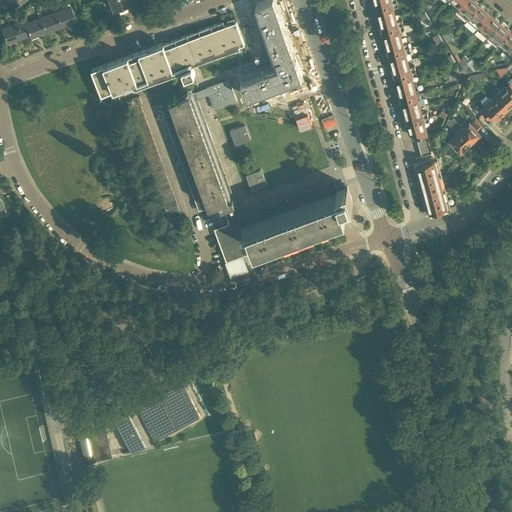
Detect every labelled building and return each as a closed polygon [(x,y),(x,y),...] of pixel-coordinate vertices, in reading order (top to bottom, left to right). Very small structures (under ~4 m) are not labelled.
[(130,2),(129,0),(108,0),(112,9),(130,2)] [(479,4),(474,0),(464,0),(459,6),(458,8),(455,11),(466,20),(479,4)] [(397,1),(393,2),(376,7),(377,12),(375,14),(377,19),(394,14),(393,7),(398,6),(397,1)] [(424,5),(427,11),(431,17),(435,12),(429,1),(426,3),(424,5)] [(276,61),(246,72),(251,86),(296,70),(272,4),(257,9),(276,61)] [(490,13),(479,4),(466,20),(476,29),(480,25),(490,13)] [(55,12),(61,27),(76,21),(71,6),(55,12)] [(46,32),(61,27),(55,12),(40,17),(46,32)] [(487,38),(491,34),(500,22),(490,13),(480,25),(476,29),(487,38)] [(382,30),(399,25),(403,24),(402,19),(396,21),(394,14),(377,19),(378,24),(380,24),(382,30)] [(25,22),(29,35),(30,38),(46,32),(40,17),(25,22)] [(447,22),(443,18),(437,26),(440,30),(447,22)] [(6,44),(29,35),(25,22),(25,20),(0,28),(6,44)] [(244,44),(236,21),(224,25),(223,21),(91,69),(101,96),(130,85),(131,87),(136,86),(134,81),(138,80),(140,84),(144,83),(143,80),(154,76),(155,79),(159,77),(158,73),(162,71),(164,75),(168,74),(167,72),(181,67),(185,78),(194,74),(191,63),(202,59),(202,61),(207,60),(205,55),(210,54),(211,58),(216,57),(215,54),(225,50),(226,53),(231,51),(229,47),(233,45),(235,50),(239,48),(239,46),(244,44)] [(510,31),(500,22),(491,34),(487,38),(497,47),(500,42),(510,31)] [(405,29),(403,24),(399,25),(382,30),(385,41),(401,37),(399,30),(405,29)] [(448,31),(444,36),(447,42),(453,34),(449,30),(448,31)] [(511,48),(511,32),(510,31),(500,42),(506,47),(502,51),(506,55),(503,58),(508,62),(511,56),(511,48)] [(385,41),(388,53),(409,47),(408,42),(402,44),(401,37),(385,41)] [(455,45),(452,49),(455,55),(460,48),(455,45)] [(388,60),(389,64),(407,60),(405,53),(410,52),(409,47),(388,53),(390,58),(388,60)] [(464,55),(458,61),(462,68),(467,62),(469,59),(464,55)] [(409,67),(407,60),(389,64),(390,69),(393,70),(394,76),(412,71),(415,70),(414,65),(409,67)] [(467,62),(462,68),(465,73),(474,71),(467,62)] [(507,67),(497,69),(501,77),(509,70),(507,67)] [(415,70),(412,71),(394,76),(398,87),(413,83),(411,76),(417,75),(415,70)] [(206,87),(214,110),(237,101),(229,78),(206,87)] [(502,112),(503,111),(505,112),(508,109),(507,108),(511,104),(500,92),(490,80),(487,83),(492,90),(497,95),(491,100),(502,112)] [(511,80),(510,83),(500,92),(511,104),(511,103),(511,80)] [(398,87),(401,99),(421,93),(420,88),(415,90),(413,83),(398,87)] [(183,90),(184,95),(170,100),(209,206),(219,202),(221,208),(235,203),(233,196),(229,198),(190,93),(188,88),(183,90)] [(421,93),(401,99),(402,104),(400,105),(402,110),(419,106),(417,99),(423,98),(421,93)] [(128,108),(141,103),(139,95),(125,100),(128,108)] [(480,117),(485,113),(492,120),(495,117),(496,118),(502,112),(491,100),(488,97),(481,103),(484,107),(481,110),(477,106),(473,110),(480,117)] [(198,210),(209,206),(170,100),(159,104),(198,210)] [(130,114),(142,109),(141,105),(142,105),(141,103),(128,108),(130,114)] [(421,113),(419,106),(402,110),(403,115),(405,115),(407,122),(428,117),(426,111),(421,113)] [(439,115),(444,117),(445,117),(448,110),(442,107),(439,115)] [(142,109),(130,114),(132,119),(144,115),(142,109)] [(144,115),(132,119),(134,125),(146,120),(144,115)] [(416,137),(426,134),(427,134),(424,122),(429,121),(428,117),(407,122),(410,133),(413,133),(414,137),(416,137)] [(450,120),(460,131),(470,142),(479,133),(469,122),(463,127),(458,122),(457,122),(453,117),(450,120)] [(470,142),(460,131),(450,120),(448,118),(446,123),(443,129),(447,133),(451,130),(455,135),(450,140),(460,151),(470,142)] [(136,130),(148,126),(146,120),(134,125),(136,130)] [(229,130),(235,145),(250,140),(245,124),(229,130)] [(138,136),(151,132),(148,126),(136,130),(138,136)] [(153,137),(151,132),(138,136),(140,141),(153,137)] [(428,140),(426,134),(416,137),(418,143),(428,140)] [(142,147),(155,143),(153,137),(140,141),(142,147)] [(418,143),(419,150),(430,147),(428,140),(418,143)] [(145,153),(157,148),(155,143),(142,147),(145,153)] [(431,153),(430,147),(419,150),(421,156),(431,153)] [(159,154),(157,148),(145,153),(147,158),(159,154)] [(161,159),(159,154),(147,158),(149,164),(161,159)] [(416,161),(420,178),(438,174),(433,157),(416,161)] [(151,170),(163,165),(161,159),(149,164),(151,170)] [(153,175),(165,171),(163,165),(151,170),(153,175)] [(267,185),(261,169),(246,175),(251,190),(267,185)] [(159,179),(167,176),(165,171),(153,175),(155,181),(159,179)] [(420,178),(425,195),(442,191),(438,174),(420,178)] [(159,179),(155,181),(157,186),(161,185),(169,182),(167,176),(159,179)] [(161,185),(157,186),(159,192),(171,187),(169,182),(161,185)] [(258,245),(346,213),(343,205),(353,201),(347,185),(337,189),(335,183),(214,228),(226,261),(259,249),(258,245)] [(161,198),(173,193),(171,187),(159,192),(161,198)] [(425,195),(430,213),(447,208),(442,191),(425,195)] [(163,203),(175,199),(173,193),(161,198),(163,203)] [(177,204),(175,199),(163,203),(165,209),(177,204)] [(177,204),(165,209),(166,211),(167,214),(179,209),(177,204)] [(181,215),(179,209),(167,214),(169,220),(181,215)] [(181,215),(169,220),(171,226),(183,221),(181,215)] [(244,257),(226,263),(230,275),(248,270),(244,257)] [(159,395),(136,407),(154,441),(177,429),(201,417),(183,383),(159,395)] [(86,421),(86,422),(87,426),(88,428),(87,429),(93,459),(111,455),(105,425),(114,420),(131,453),(145,446),(127,413),(122,416),(117,405),(86,421)]
